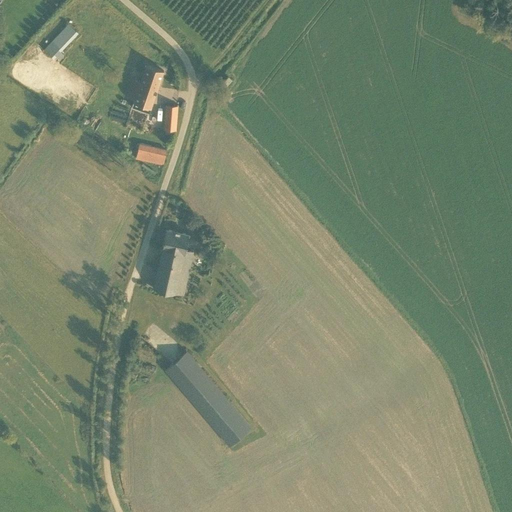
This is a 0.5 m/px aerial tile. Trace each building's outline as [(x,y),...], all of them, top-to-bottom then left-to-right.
[(53,57),(76,31),(67,23),(44,49),(53,57)] [(149,107),(151,108),(164,70),(146,64),(140,82),(133,79),(128,93),(135,96),(133,102),(135,102),(135,100),(150,106),(149,107)] [(176,130),(178,105),(166,104),(164,129),(176,130)] [(174,152),(173,152),(140,141),(136,154),(169,166),(174,152)] [(183,295),(193,251),(185,249),(189,234),(166,228),(162,248),(153,288),(174,293),(183,295)] [(230,445),(251,427),(187,351),(165,369),(230,445)]
